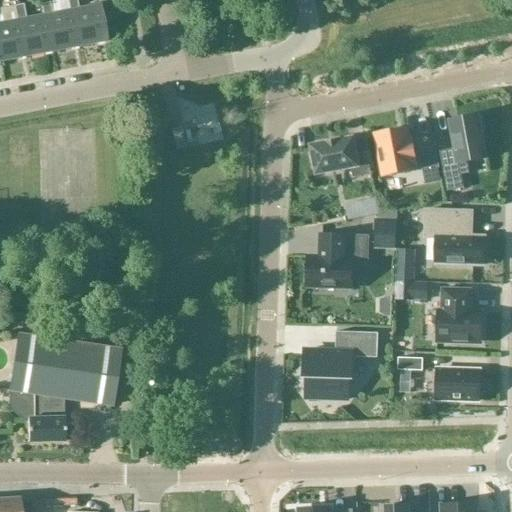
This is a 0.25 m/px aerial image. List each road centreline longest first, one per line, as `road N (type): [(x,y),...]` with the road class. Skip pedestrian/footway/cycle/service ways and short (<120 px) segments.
road 1 (residential): [(262,472),(273,115)]
road 2 (residential): [(262,472),(511,465)]
road 3 (residential): [(273,115),(511,71)]
road 4 (residential): [(0,108),(176,74)]
road 5 (residential): [(0,474),(149,475)]
